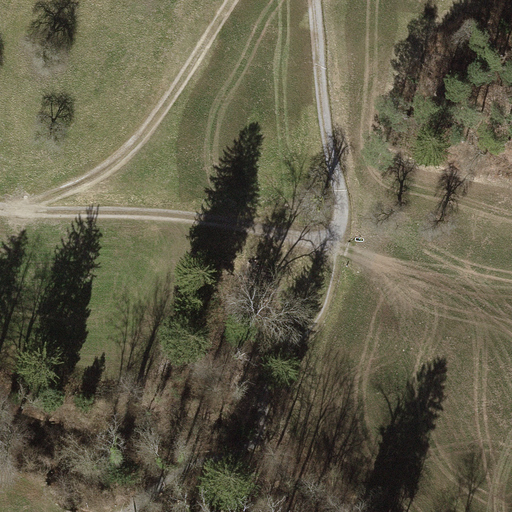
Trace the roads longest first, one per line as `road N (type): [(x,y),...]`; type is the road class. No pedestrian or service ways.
road 1 (track): [(336,246),(153,212),(0,209)]
road 2 (track): [(232,0),(146,131),(116,161),(73,187),(5,210)]
road 3 (track): [(336,246),(342,203),(314,0)]
